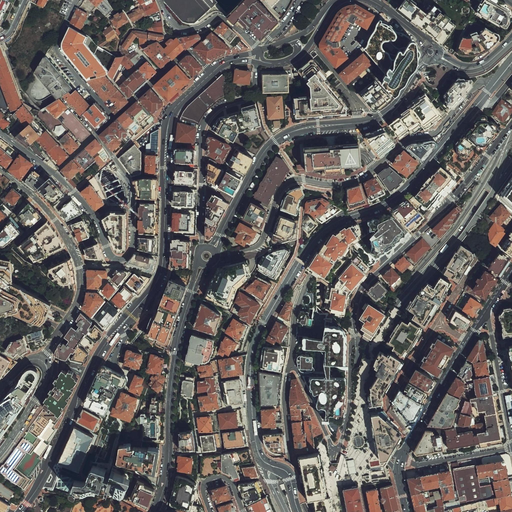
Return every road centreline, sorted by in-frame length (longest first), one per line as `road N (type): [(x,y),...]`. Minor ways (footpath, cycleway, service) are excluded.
road 1 (secondary): [(20,511),(100,352),(155,284),(163,262),(169,115),(211,72)]
road 2 (secondary): [(270,465),(256,446),(250,370),(280,292),(320,234),(402,194),(480,100)]
road 3 (residential): [(498,79),(473,89),(436,132),(406,141),(361,178),(290,182),(259,244),(216,252)]
road 4 (residential): [(114,117),(95,135),(130,191),(131,249),(118,259),(73,191),(0,132)]
road 5 (primary): [(361,433),(380,340),(491,194)]
road 6 (residential): [(511,124),(362,289),(354,315),(359,342)]
road 7 (residential): [(307,511),(290,462),(289,366),(335,450)]
road 8 (residential): [(42,361),(76,309),(80,267),(55,220),(0,169)]
road 9 (tertiary): [(154,511),(166,479),(172,375),(192,292)]
road 10 (residential): [(257,62),(251,94),(205,124),(201,247)]
road 11 (tertiary): [(220,235),(279,137),(371,119)]
road 12 (unclassified): [(511,133),(404,294)]
road 13 (primary): [(511,155),(404,294)]
road 14 (residential): [(114,117),(56,53),(76,0)]
road 15 (residential): [(442,326),(430,331),(388,403),(411,437)]
road 16 (residential): [(485,311),(511,442)]
road 17 (residential): [(211,72),(189,49),(114,117)]
road 18 (primary): [(404,294),(362,370),(357,404)]
road 19 (residential): [(253,43),(221,17),(179,29),(158,0)]
road 20 (residential): [(335,450),(349,409),(349,344),(359,342)]
